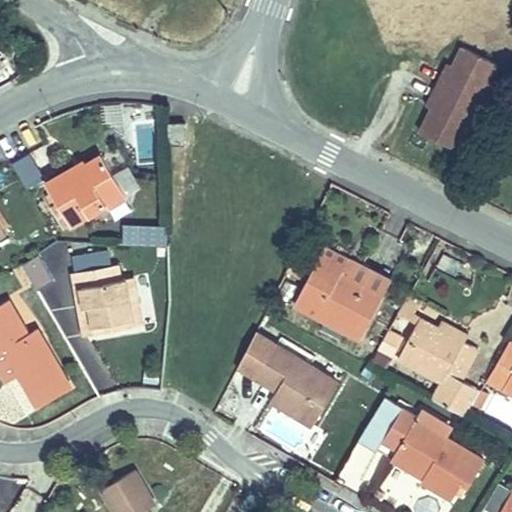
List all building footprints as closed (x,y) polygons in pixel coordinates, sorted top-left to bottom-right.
[(448,157),(498,72),(466,54),(455,74),(450,82),(442,78),(425,107),(432,112),(427,120),(417,139),(448,157)] [(455,74),(447,69),(442,78),(450,82),(455,74)] [(432,112),(425,107),(420,116),(427,120),(432,112)] [(182,154),(163,154),(163,179),(181,180),(182,154)] [(62,204),(40,215),(61,258),(101,237),(104,244),(123,234),(99,186),(81,195),(87,207),(68,216),(62,204)] [(81,195),(62,204),(68,216),(87,207),(81,195)] [(140,244),(163,243),(163,228),(140,229),(140,244)] [(36,286),(50,282),(43,257),(29,262),(36,286)] [(306,275),(278,323),(340,360),(362,323),(320,297),(326,287),(306,275)] [(91,357),(122,349),(113,312),(108,314),(106,307),(103,290),(66,299),(70,317),(75,315),(79,334),(85,333),(91,357)] [(120,303),(106,307),(108,314),(113,312),(122,349),(130,346),(120,303)] [(416,336),(446,353),(451,344),(421,326),(416,336)] [(432,399),(420,422),(453,440),(474,403),(443,384),(457,360),(446,353),(416,336),(401,328),(376,369),(432,399)] [(0,348),(0,404),(4,411),(15,430),(48,412),(22,366),(13,371),(0,348)] [(241,356),(220,390),(263,418),(260,423),(302,448),(327,407),(241,356)] [(511,373),(497,365),(474,403),(511,425),(511,373)] [(477,411),(472,408),(467,417),(471,420),(477,411)] [(409,488),(403,498),(425,511),(428,511),(437,498),(446,503),(459,478),(394,442),(397,437),(379,427),(362,458),(376,466),(375,468),(409,488)] [(409,488),(375,468),(369,479),(403,498),(409,488)] [(125,511),(111,488),(81,506),(84,511),(125,511)]
